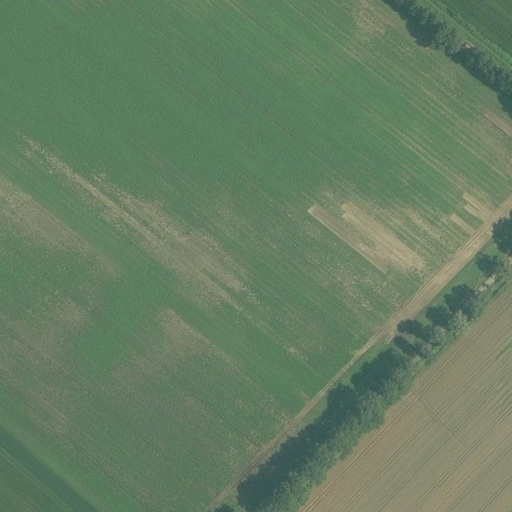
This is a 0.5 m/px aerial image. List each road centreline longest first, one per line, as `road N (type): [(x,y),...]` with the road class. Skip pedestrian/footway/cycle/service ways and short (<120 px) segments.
road 1 (unclassified): [(268,511),(511,259)]
road 2 (track): [(411,0),(511,81)]
